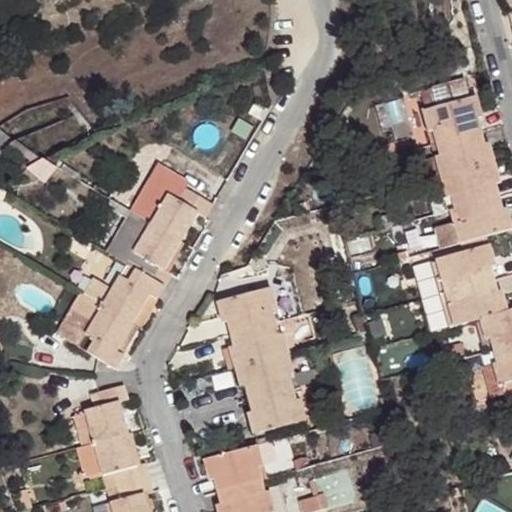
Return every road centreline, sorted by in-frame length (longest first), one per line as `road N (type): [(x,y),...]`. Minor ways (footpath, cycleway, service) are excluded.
road 1 (residential): [(188,511),(151,391),(153,366),(327,50),(319,0)]
road 2 (residential): [(480,0),(511,123)]
